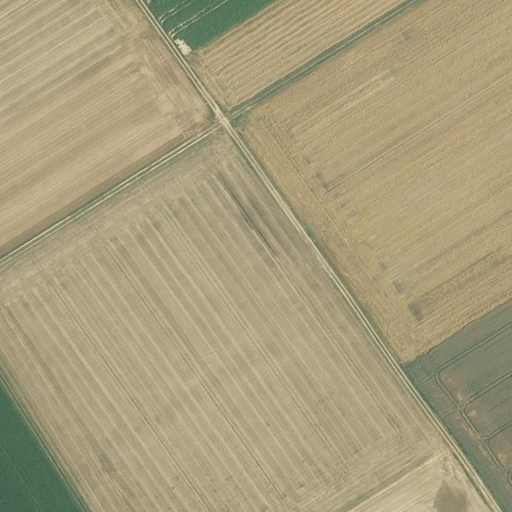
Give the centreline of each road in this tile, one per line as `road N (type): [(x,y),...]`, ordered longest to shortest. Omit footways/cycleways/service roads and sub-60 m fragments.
road 1 (track): [(0,262),(224,121),(499,511)]
road 2 (track): [(423,0),(224,121),(137,0)]
road 3 (track): [(0,374),(85,511)]
